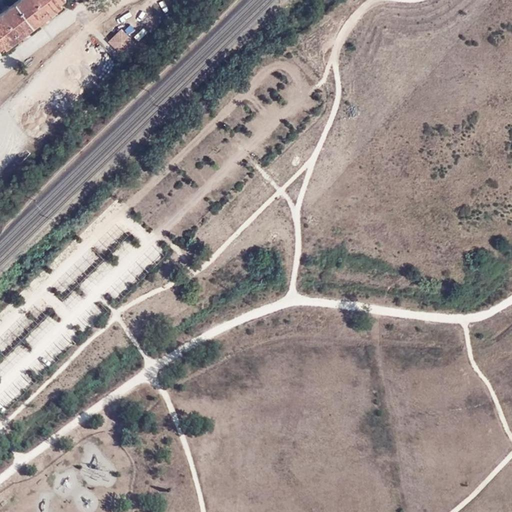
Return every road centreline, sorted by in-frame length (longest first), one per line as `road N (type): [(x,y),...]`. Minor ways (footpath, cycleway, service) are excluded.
road 1 (track): [(0,479),(189,345),(276,306),(466,321),(511,302)]
road 2 (track): [(0,387),(152,239),(123,213),(0,335)]
road 3 (track): [(123,213),(269,67),(287,65),(306,97)]
road 4 (track): [(306,97),(152,239)]
